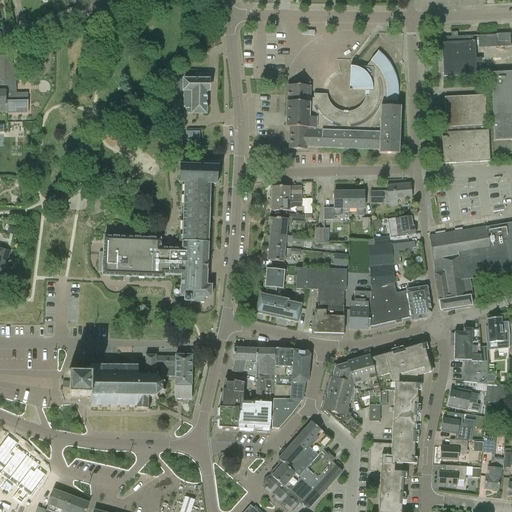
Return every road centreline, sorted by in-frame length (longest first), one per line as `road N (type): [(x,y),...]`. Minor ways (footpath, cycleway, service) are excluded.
road 1 (tertiary): [(0,417),(94,444),(203,448)]
road 2 (residential): [(410,18),(227,15)]
road 3 (residential): [(238,174),(416,170)]
road 4 (residential): [(425,499),(444,364),(438,326)]
road 5 (tertiary): [(238,174),(227,15)]
road 6 (residential): [(438,326),(416,170)]
road 7 (residential): [(416,170),(410,18)]
road 8 (tertiary): [(225,324),(238,174)]
road 9 (tertiary): [(203,448),(225,324)]
road 10 (residential): [(350,511),(353,450),(308,408)]
